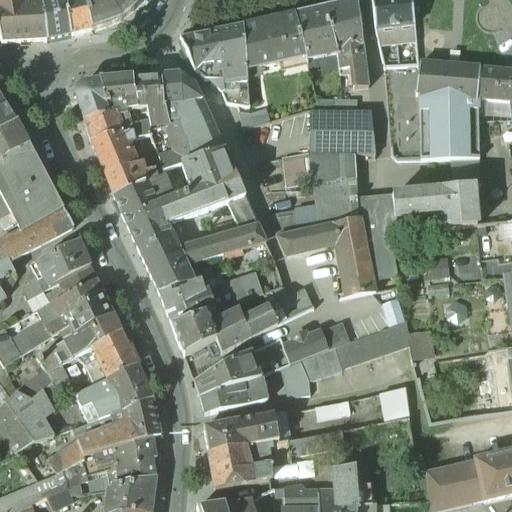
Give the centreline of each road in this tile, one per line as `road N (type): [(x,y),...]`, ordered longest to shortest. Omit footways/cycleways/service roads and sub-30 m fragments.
road 1 (secondary): [(184,424),(172,382),(15,66)]
road 2 (residential): [(184,424),(405,380)]
road 3 (secondary): [(15,66),(101,57),(146,43),(180,0)]
road 4 (residential): [(367,0),(384,154)]
